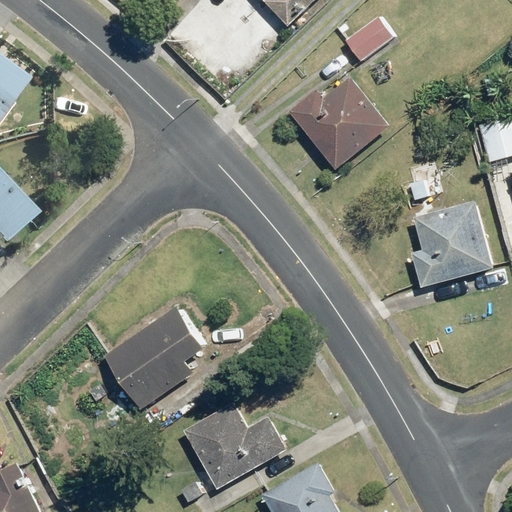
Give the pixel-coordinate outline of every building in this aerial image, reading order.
[(322,0),(275,0),(298,24),(322,0)] [(368,60),(400,35),(385,16),(353,41),(368,60)] [(0,109),(25,75),(0,57),(0,109)] [(400,126),(360,74),(334,94),(329,88),(301,110),(345,168),(400,126)] [(511,156),(511,120),(487,129),(496,161),(511,156)] [(36,208),(0,171),(0,233),(5,238),(36,208)] [(485,199),(423,217),(432,248),(422,251),(432,286),(504,265),(485,199)] [(194,358),(213,345),(186,306),(114,355),(150,408),(204,372),(194,358)] [(106,408),(122,394),(107,377),(91,391),(106,408)] [(247,438),(228,406),(191,428),(226,487),(296,445),(280,418),(247,438)] [(0,511),(52,511),(26,462),(0,475),(0,481),(1,483),(0,483),(0,511)] [(345,511),(335,492),(341,488),(327,463),(272,493),(282,511),(345,511)]
